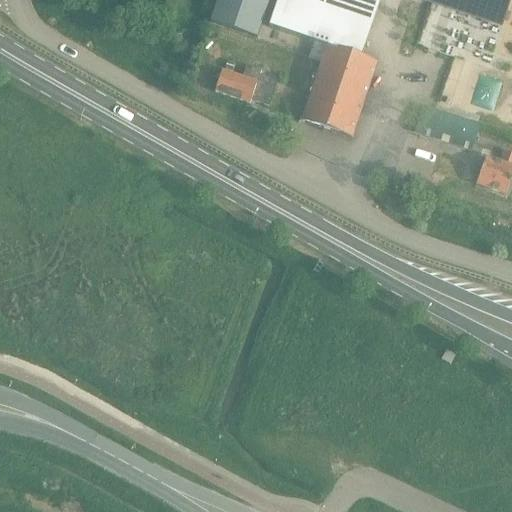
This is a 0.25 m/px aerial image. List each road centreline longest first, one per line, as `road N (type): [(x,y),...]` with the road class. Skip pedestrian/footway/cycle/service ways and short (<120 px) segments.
road 1 (unclassified): [(511,280),(418,248),(151,105),(24,24),(17,0)]
road 2 (primary): [(344,248),(0,46)]
road 3 (primary): [(344,248),(381,281),(511,353)]
road 4 (primary): [(511,317),(344,248)]
